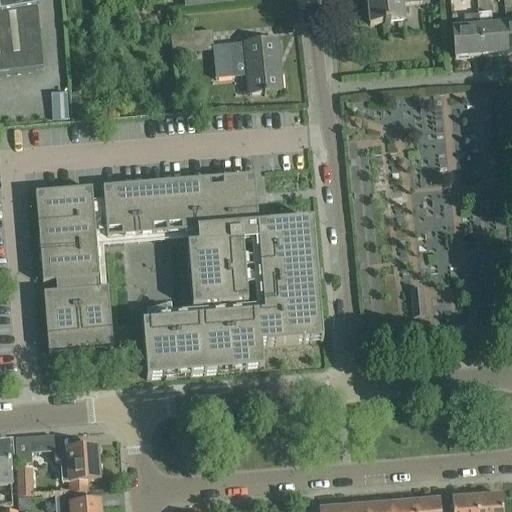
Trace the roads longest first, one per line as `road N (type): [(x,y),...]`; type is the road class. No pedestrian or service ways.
road 1 (residential): [(33,417),(12,161),(330,137)]
road 2 (residential): [(141,492),(511,462)]
road 3 (residential): [(357,390),(330,137)]
road 4 (residential): [(135,408),(357,390)]
road 5 (residential): [(357,390),(511,376)]
road 6 (residential): [(311,0),(330,137)]
